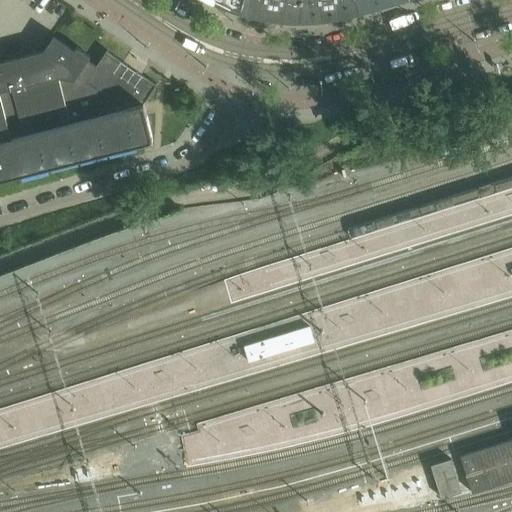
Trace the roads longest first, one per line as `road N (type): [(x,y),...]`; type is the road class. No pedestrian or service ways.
road 1 (residential): [(244,67),(192,165),(0,222)]
road 2 (residential): [(511,8),(352,53)]
